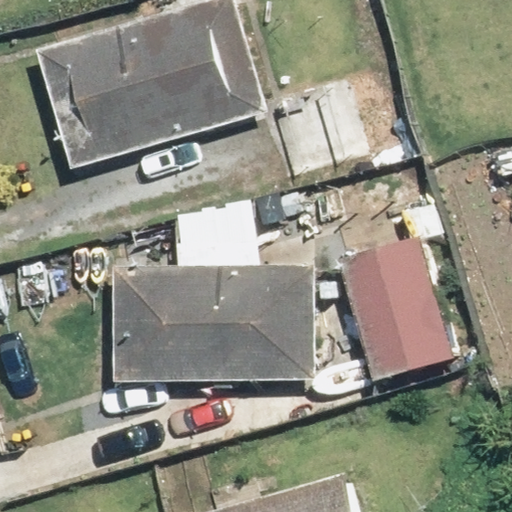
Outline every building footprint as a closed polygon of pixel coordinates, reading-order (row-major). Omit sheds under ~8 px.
[(227,0),(46,52),(80,170),(280,113),(247,0),(227,0)] [(383,0),(349,0),(363,39),(393,29),(383,0)] [(426,240),(347,263),(383,387),(463,363),(426,240)] [(130,268),(128,381),(315,386),(317,272),(130,268)] [(239,511),(364,511),(353,476),(239,511)]
